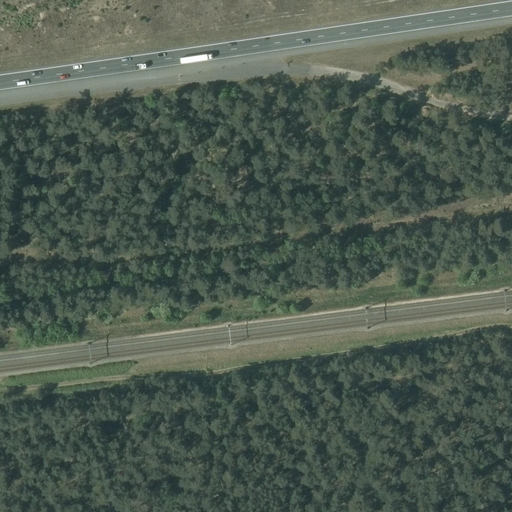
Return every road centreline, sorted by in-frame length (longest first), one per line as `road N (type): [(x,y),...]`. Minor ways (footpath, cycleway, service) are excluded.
road 1 (motorway): [(0,83),(511,9)]
road 2 (track): [(511,329),(207,378),(0,393)]
road 3 (track): [(0,432),(511,367)]
